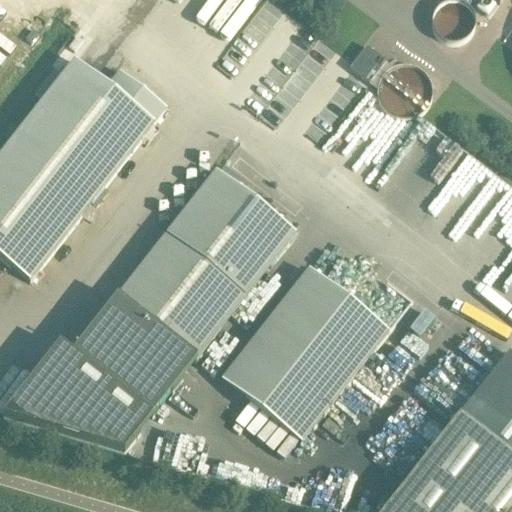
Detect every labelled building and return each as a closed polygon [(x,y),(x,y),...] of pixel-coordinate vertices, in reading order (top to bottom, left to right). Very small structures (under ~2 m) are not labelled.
[(449,0),(438,0),(422,15),(443,38),(465,18),(449,0)] [(366,51),(350,72),(368,86),(385,65),(366,51)] [(74,66),(0,159),(0,263),(32,288),(157,125),(166,112),(120,76),(107,92),(74,66)] [(216,177),(72,360),(151,422),(295,239),(216,177)] [(309,275),(222,386),(301,448),(388,337),(309,275)] [(511,511),(511,358),(509,357),(386,511),(511,511)] [(398,441),(390,456),(412,468),(420,453),(398,441)]
